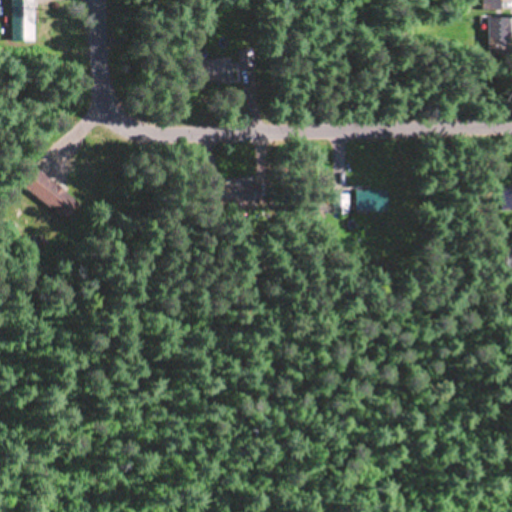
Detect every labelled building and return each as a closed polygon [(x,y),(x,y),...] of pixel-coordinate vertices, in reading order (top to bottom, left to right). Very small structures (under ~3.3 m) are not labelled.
[(8,0),(9,37),(32,37),(32,0),(8,0)] [(506,15),(488,17),(489,37),(508,36),(506,15)] [(255,44),(237,45),(239,66),(257,64),(255,44)] [(230,55),(193,58),(194,79),(231,76),(230,55)] [(77,200),(37,166),(23,183),(63,217),(77,200)] [(256,181),(218,181),(218,205),(256,205),(256,181)] [(511,183),(499,184),(499,207),(511,206),(511,183)] [(386,187),(353,187),(353,208),(386,208),(386,187)] [(347,191),(333,191),(333,212),(347,212),(347,191)]
